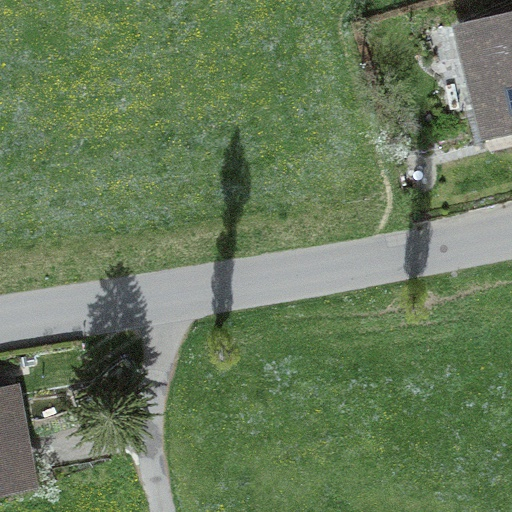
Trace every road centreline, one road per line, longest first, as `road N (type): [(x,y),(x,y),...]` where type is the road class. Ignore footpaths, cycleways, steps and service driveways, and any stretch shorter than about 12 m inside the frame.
road 1 (unclassified): [(0,323),(511,234)]
road 2 (track): [(158,511),(145,440),(177,296)]
